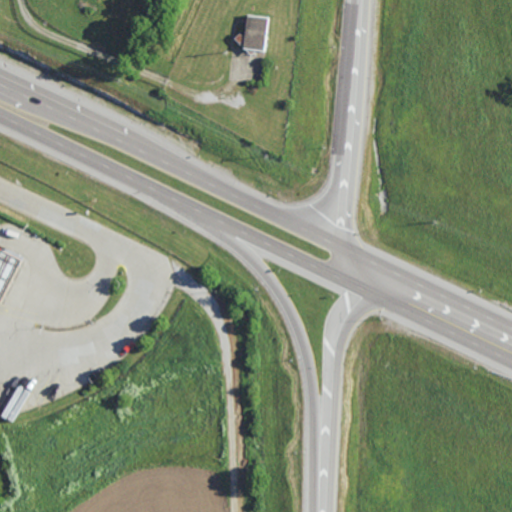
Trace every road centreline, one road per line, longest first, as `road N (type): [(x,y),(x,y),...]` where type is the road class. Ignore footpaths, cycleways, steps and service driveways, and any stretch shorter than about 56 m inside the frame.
road 1 (secondary): [(0,120),(511,359)]
road 2 (secondary): [(511,325),(0,88)]
road 3 (residential): [(0,187),(139,253),(207,300),(224,324),(233,362),(237,511)]
road 4 (motorway): [(156,192),(254,262),(292,318),(313,386),(315,511)]
road 5 (motorway): [(361,0),(350,228),(353,251),(383,298)]
road 6 (motorway): [(421,283),(360,307),(341,335),(333,511)]
road 7 (motorway): [(354,0),(335,181),(313,207),(278,216)]
